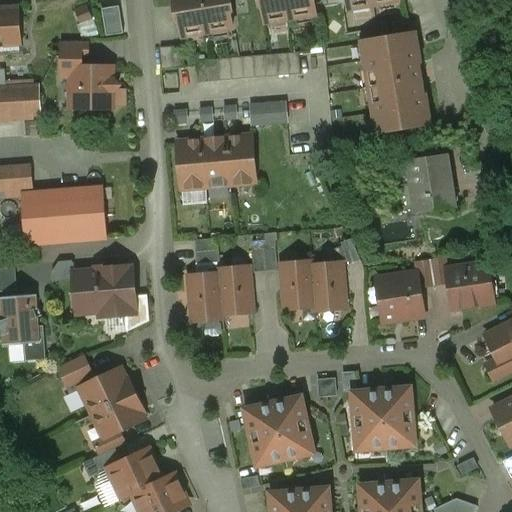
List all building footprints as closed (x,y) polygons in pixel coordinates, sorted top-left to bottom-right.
[(173,0),(176,19),(179,19),(182,37),(232,29),(229,11),(232,10),(229,0),(173,0)] [(258,0),(259,6),(262,5),(265,23),(315,15),(312,0),(258,0)] [(346,0),(348,9),(399,1),(398,0),(346,0)] [(119,7),(101,9),(106,36),(123,33),(119,7)] [(18,8),(0,9),(0,55),(21,55),(20,46),(21,46),(18,8)] [(414,34),(361,43),(376,133),(429,124),(424,94),(417,95),(416,91),(421,90),(419,80),(417,69),(413,70),(412,65),(419,64),(414,34)] [(60,79),(72,79),(72,67),(80,67),(80,58),(88,58),(88,42),(60,43),(60,79)] [(182,46),(159,48),(161,70),(184,68),(182,46)] [(298,53),(195,61),(197,83),(300,75),(298,53)] [(113,67),(80,67),(72,67),(72,79),(72,101),(79,109),(113,108),(113,93),(120,86),(113,79),(113,67)] [(0,120),(41,118),(39,86),(0,88),(0,120)] [(286,104),(251,107),(253,126),(288,124),(286,104)] [(236,107),(224,109),(225,120),(237,119),(236,107)] [(212,110),(200,111),(201,123),(213,122),(212,110)] [(187,112),(175,113),(176,125),(188,124),(187,112)] [(490,112),(479,116),(486,134),(497,130),(490,112)] [(253,136),(227,139),(231,186),(257,183),(253,136)] [(227,139),(202,141),(206,188),(231,186),(227,139)] [(202,141),(178,143),(182,190),(206,188),(202,141)] [(446,156),(399,163),(403,184),(410,183),(415,214),(455,208),(446,156)] [(0,198),(22,196),(33,196),(33,194),(31,167),(0,169),(0,198)] [(103,189),(33,194),(33,196),(22,196),(26,244),(107,239),(103,189)] [(511,201),(485,206),(489,230),(511,225),(511,201)] [(216,239),(194,241),(196,265),(218,263),(216,239)] [(352,240),(341,245),(349,265),(360,261),(352,240)] [(275,249),(263,250),(265,272),(277,271),(275,249)] [(265,272),(263,250),(251,251),(253,273),(265,272)] [(430,260),(434,287),(448,285),(446,269),(447,269),(445,258),(430,260)] [(434,287),(430,260),(415,262),(417,275),(419,289),(434,287)] [(324,266),(312,267),(315,308),(315,312),(346,310),(344,286),(342,262),(324,264),(324,266)] [(312,267),(312,264),(298,265),(298,263),(280,264),(282,287),(284,311),(315,308),(312,267)] [(486,263),(447,269),(446,269),(448,285),(450,293),(452,311),(493,304),(486,263)] [(231,270),(219,271),(220,275),(223,316),(253,314),(251,290),(249,267),(231,268),(231,270)] [(101,318),(127,316),(135,315),(133,297),(131,269),(73,274),(75,294),(80,293),(82,313),(101,311),(101,318)] [(16,271),(0,272),(0,291),(18,289),(16,271)] [(192,324),(224,321),(223,316),(220,275),(207,276),(207,274),(187,276),(190,300),(192,324)] [(403,319),(423,316),(419,289),(417,275),(377,281),(383,322),(403,319)] [(36,295),(0,298),(0,305),(1,322),(0,322),(0,335),(0,337),(2,336),(3,346),(40,343),(39,318),(42,317),(42,315),(37,317),(35,312),(38,310),(36,295)] [(148,296),(133,297),(135,315),(127,316),(128,333),(149,322),(148,296)] [(511,322),(506,326),(502,325),(496,328),(496,331),(485,336),(497,360),(485,365),(494,381),(511,371),(511,364),(511,363),(511,322)] [(96,381),(83,355),(56,368),(69,395),(80,390),(80,388),(96,381)] [(93,416),(136,395),(128,379),(125,380),(120,369),(96,381),(80,388),(80,390),(93,416)] [(335,379),(318,380),(319,397),(336,396),(335,379)] [(391,391),(385,391),(381,391),(377,391),(377,392),(370,392),(370,391),(352,393),(353,410),(352,410),(354,434),(355,434),(356,447),(368,446),(369,450),(403,447),(402,443),(414,442),(413,429),(414,429),(412,405),(411,405),(410,388),(391,390),(391,391)] [(136,395),(93,416),(103,438),(104,440),(121,431),(144,420),(141,413),(143,411),(136,395)] [(262,406),(244,409),(248,426),(246,427),(252,451),(253,451),(255,463),(268,461),(268,464),(302,457),(301,452),(312,450),(310,437),(311,437),(306,413),(304,413),(301,397),(283,401),(283,402),(273,404),(263,407),(262,406)] [(511,400),(491,411),(510,447),(511,445),(511,400)] [(91,443),(98,458),(115,449),(127,444),(121,431),(104,440),(103,438),(91,443)] [(89,478),(108,469),(122,462),(115,449),(98,458),(82,465),(89,478)] [(122,499),(134,494),(163,481),(150,450),(122,462),(108,469),(122,499)] [(473,459),(458,466),(462,475),(477,468),(473,459)] [(174,476),(163,481),(134,494),(142,511),(173,511),(187,506),(174,476)] [(257,477),(240,481),(242,490),(259,486),(257,477)] [(418,481),(399,483),(399,484),(393,484),(389,484),(384,485),(378,486),(378,485),(360,486),(361,503),(360,503),(360,511),(421,511),(420,498),(419,498),(418,481)] [(328,489),(310,491),(303,492),(299,492),(295,492),(295,493),(288,493),(288,492),(270,494),(271,511),(270,511),(330,511),(330,506),(329,506),(328,489)] [(460,502),(438,511),(476,511),(478,509),(460,502)]
